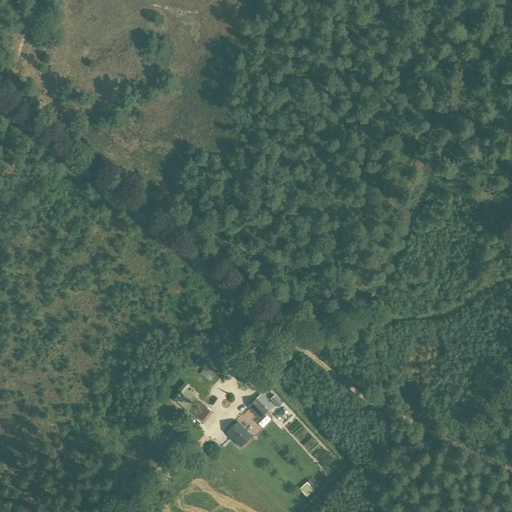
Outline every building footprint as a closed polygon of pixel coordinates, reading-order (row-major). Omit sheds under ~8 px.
[(262,387),(260,385),(261,383),(256,377),(251,381),(257,387),(260,390),(262,387)] [(279,407),(283,403),(275,395),(270,399),(279,407)] [(259,418),(268,410),(256,398),(248,406),(259,418)] [(200,421),(209,411),(200,403),(191,412),(200,421)] [(279,420),(288,411),(285,407),(275,416),(279,420)] [(240,447),(251,436),(237,422),(226,432),(240,447)] [(307,496),(314,491),(306,483),(300,488),(307,496)]
